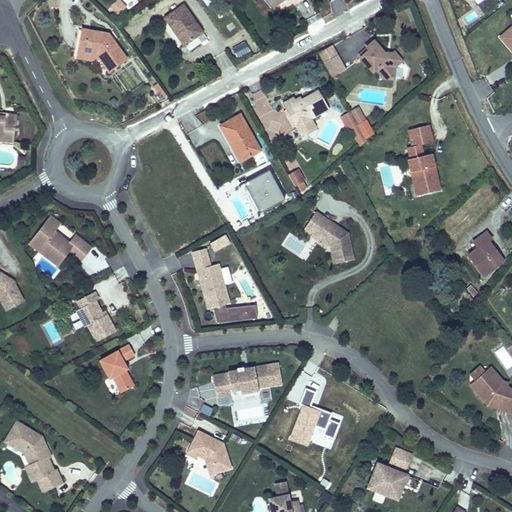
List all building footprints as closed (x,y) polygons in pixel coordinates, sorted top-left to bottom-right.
[(287,0),(292,6),(300,0),(268,0),(275,8),(285,0),(287,0)] [(119,7),(128,14),(131,11),(122,4),(119,7)] [(195,35),(203,30),(186,5),(168,17),(184,42),(189,49),(200,42),(195,35)] [(124,19),(128,14),(119,7),(116,10),(124,19)] [(511,26),(497,38),(510,54),(511,52),(511,26)] [(125,59),(113,42),(110,45),(103,37),(107,34),(80,29),(77,50),(93,54),(107,73),(125,59)] [(207,37),(203,30),(195,35),(200,42),(207,37)] [(110,45),(113,42),(107,34),(103,37),(110,45)] [(233,54),(248,50),(246,41),(230,45),(233,54)] [(189,49),(184,42),(177,46),(182,53),(189,49)] [(393,71),(400,63),(391,55),(386,60),(371,44),(363,50),(365,53),(356,61),(370,76),(373,73),(381,80),(392,81),(393,71)] [(91,61),(93,54),(77,50),(75,56),(91,61)] [(329,58),(321,63),(329,77),(343,70),(335,55),(329,58)] [(159,83),(152,85),(158,100),(165,97),(159,83)] [(293,105),(292,103),(290,101),(279,107),(298,138),(313,129),(310,122),(326,112),(315,93),(299,103),(293,105)] [(0,130),(16,133),(19,111),(0,108),(0,130)] [(352,109),(347,111),(351,118),(356,115),(352,109)] [(348,128),(355,124),(351,118),(347,111),(341,115),(348,128)] [(351,118),(355,124),(359,122),(356,115),(351,118)] [(234,162),(256,151),(237,116),(215,125),(234,162)] [(407,130),(411,147),(422,145),(434,142),(430,125),(407,130)] [(0,136),(16,139),(16,133),(0,130),(0,136)] [(409,161),(425,158),(422,145),(411,147),(406,148),(409,161)] [(443,191),(434,156),(425,158),(409,161),(408,162),(416,197),(443,191)] [(268,168),(242,183),(258,212),(284,198),(268,168)] [(289,172),(297,191),(307,187),(299,168),(289,172)] [(349,234),(337,227),(336,229),(331,226),(333,224),(316,213),(304,231),(312,236),(317,229),(324,234),(320,240),(330,247),(333,265),(355,261),(349,234)] [(62,253),(67,253),(80,263),(90,248),(73,236),(67,244),(53,232),(59,225),(48,216),(26,245),(41,256),(46,252),(56,260),(62,253)] [(318,242),(320,240),(324,234),(317,229),(312,236),(311,237),(318,242)] [(484,274),(504,260),(490,238),(491,237),(487,232),(473,241),(478,248),(470,254),(484,274)] [(215,251),(230,242),(224,233),(210,241),(215,251)] [(211,267),(206,251),(192,255),(197,271),(200,270),(211,267)] [(56,267),(67,253),(62,253),(56,260),(46,252),(41,256),(56,267)] [(229,305),(218,265),(211,267),(200,270),(202,277),(198,278),(207,311),(213,310),(225,306),(229,305)] [(22,304),(11,284),(0,276),(0,303),(6,314),(22,304)] [(115,332),(106,316),(102,317),(100,314),(94,302),(97,300),(92,293),(75,303),(79,310),(74,312),(83,328),(86,327),(96,342),(115,332)] [(218,325),(258,321),(256,306),(226,309),(225,306),(213,310),(218,325)] [(98,362),(104,373),(130,350),(127,346),(98,362)] [(130,350),(104,373),(108,379),(111,378),(120,394),(132,387),(124,371),(121,367),(123,365),(121,362),(133,356),(130,350)] [(269,387),(265,367),(248,369),(242,370),(242,368),(236,369),(236,372),(227,373),(227,374),(211,377),(215,398),(231,395),(230,391),(239,389),(240,394),(257,391),(257,389),(269,387)] [(472,381),(482,372),(477,367),(467,376),(472,381)] [(500,382),(487,368),(482,372),(493,384),(505,388),(506,384),(500,382)] [(511,390),(505,388),(493,384),(482,372),(472,381),(471,383),(479,392),(475,395),(485,406),(492,408),(493,405),(499,407),(498,411),(511,415),(511,390)] [(479,392),(471,383),(467,387),(475,395),(479,392)] [(258,395),(257,391),(240,394),(239,389),(230,391),(231,395),(232,400),(240,399),(240,398),(258,395)] [(211,418),(212,405),(201,404),(200,418),(211,418)] [(62,469),(53,459),(55,457),(47,448),(45,450),(40,444),(42,442),(41,441),(15,426),(4,444),(24,456),(33,466),(37,463),(47,473),(43,476),(57,492),(73,478),(64,468),(62,469)] [(188,448),(194,451),(207,439),(196,433),(188,448)] [(197,452),(195,457),(204,461),(209,477),(230,469),(221,446),(217,446),(213,445),(214,442),(207,439),(194,451),(197,452)] [(185,456),(187,457),(194,451),(188,448),(185,456)] [(404,471),(409,457),(395,450),(389,465),(404,471)] [(194,451),(187,457),(193,460),(195,457),(197,452),(194,451)] [(43,476),(47,473),(37,463),(33,466),(29,470),(38,481),(43,476)] [(396,500),(405,477),(376,465),(367,489),(396,500)] [(297,511),(296,501),(288,503),(284,483),(274,485),(277,498),(268,500),(270,511),(297,511)] [(320,494),(322,503),(331,501),(330,492),(320,494)]
